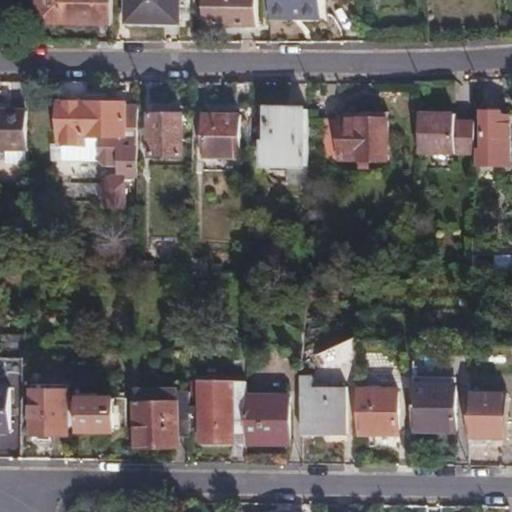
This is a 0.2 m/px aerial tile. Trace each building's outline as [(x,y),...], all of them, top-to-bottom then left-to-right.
[(105,29),(105,0),(53,0),(53,7),(40,7),(36,10),(36,27),(40,31),(91,30),(92,29),(98,29),(105,29)] [(177,0),(123,0),(124,27),(164,27),(177,28),(177,0)] [(254,27),(254,0),(201,0),(201,27),(229,27),(254,27)] [(318,0),(264,0),(265,24),(287,24),(287,21),(295,21),(318,21),(318,0)] [(85,95),(85,85),(57,85),(56,146),(59,146),(83,146),(83,139),(95,139),(94,162),(99,171),(113,171),(112,178),(105,181),(99,185),(99,210),(121,211),(122,178),(134,178),(135,108),(123,108),(123,105),(100,105),(101,96),(85,95)] [(247,110),(248,87),(232,86),(231,110),(247,110)] [(171,111),(190,112),(191,89),(172,89),(171,111)] [(257,169),(301,170),(302,114),(284,114),(262,113),(261,147),(257,147),(257,169)] [(0,153),(20,153),(21,115),(0,114),(0,153)] [(413,155),(466,156),(467,123),(456,123),(448,123),(448,114),(414,114),(413,155)] [(498,119),(498,114),(488,114),(474,114),(473,167),(506,167),(507,119),(498,119)] [(177,160),(178,117),(153,117),(146,117),(145,160),(177,160)] [(235,161),(236,119),(228,119),(199,118),(199,161),(235,161)] [(381,163),(382,122),(355,122),(334,122),(334,163),(352,163),(352,171),(361,171),(361,163),(381,163)] [(66,162),(94,162),(95,139),(83,139),(83,146),(59,146),(59,155),(66,162)] [(284,268),(286,250),(266,248),(264,265),(284,268)] [(214,273),(214,267),(214,262),(194,261),(194,273),(214,273)] [(242,400),(242,385),(196,384),(195,445),(213,445),(230,446),(231,428),(242,428),(242,400)] [(411,389),(410,434),(443,434),(452,434),(453,390),(411,389)] [(297,390),(296,438),(327,438),(343,439),(343,391),(297,390)] [(356,390),(356,433),(376,434),(396,434),(397,390),(356,390)] [(171,451),(173,397),(134,395),(132,450),(164,451),(171,451)] [(65,440),(66,397),(23,397),(23,440),(44,440),(65,440)] [(466,397),(464,440),(480,441),(503,441),(504,399),(466,397)] [(74,399),(73,437),(90,438),(110,438),(111,401),(74,399)] [(242,428),(241,446),(276,446),(285,447),(286,401),(242,400),(242,428)] [(230,446),(241,446),(242,428),(231,428),(230,446)]
